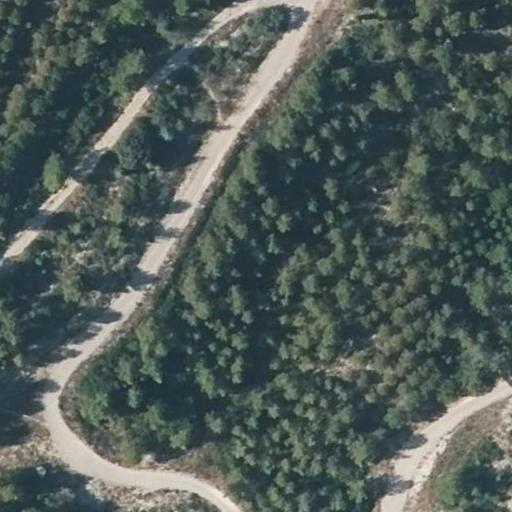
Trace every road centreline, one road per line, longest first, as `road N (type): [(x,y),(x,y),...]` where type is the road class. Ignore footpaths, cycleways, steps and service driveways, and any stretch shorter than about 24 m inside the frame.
road 1 (track): [(308,0),(141,274),(43,388),(53,429),(74,453),(125,481),(188,482),(230,511)]
road 2 (track): [(0,261),(126,113),(251,0)]
road 3 (track): [(395,511),(414,448),(434,424),(511,382)]
